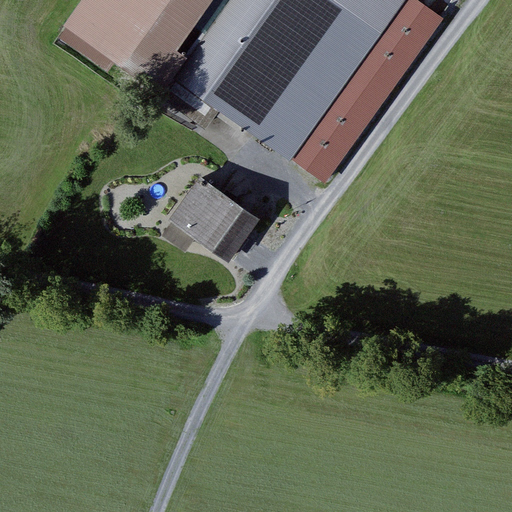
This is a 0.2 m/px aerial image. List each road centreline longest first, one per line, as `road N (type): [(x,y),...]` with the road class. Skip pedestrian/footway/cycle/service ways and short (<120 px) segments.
road 1 (track): [(480,0),(256,310),(163,511)]
road 2 (track): [(511,362),(0,263)]
